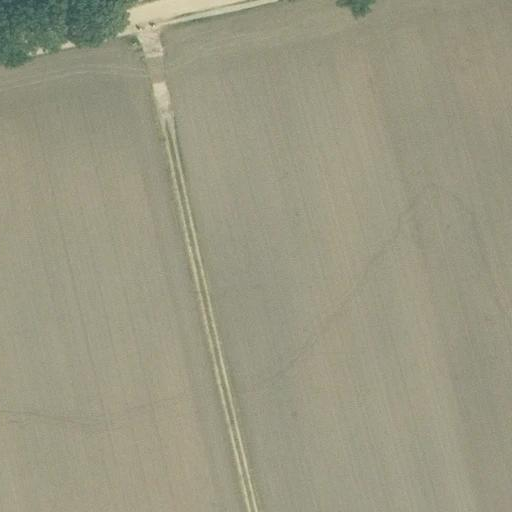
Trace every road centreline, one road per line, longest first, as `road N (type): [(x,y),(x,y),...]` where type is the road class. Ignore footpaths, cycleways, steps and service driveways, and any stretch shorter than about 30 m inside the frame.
road 1 (track): [(143,29),(252,511)]
road 2 (track): [(0,49),(138,15)]
